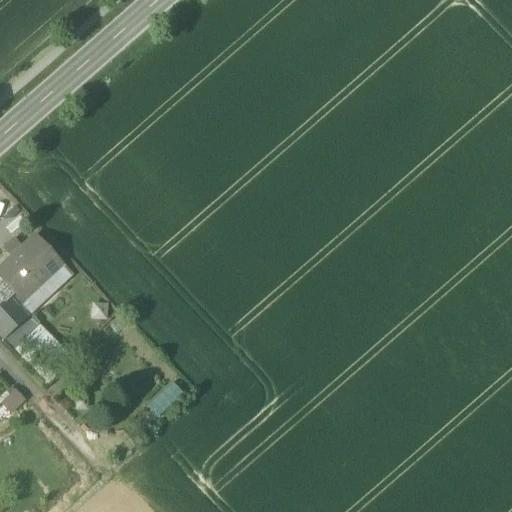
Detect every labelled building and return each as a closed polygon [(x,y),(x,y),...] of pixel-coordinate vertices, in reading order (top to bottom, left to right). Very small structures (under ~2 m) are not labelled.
[(14,297),(21,305),(62,268),(35,238),(0,270),(0,282),(2,284),(14,297)] [(0,310),(10,301),(14,297),(2,284),(0,285),(0,310)] [(0,310),(0,314),(16,331),(27,319),(10,301),(0,310)] [(68,356),(39,326),(18,347),(47,377),(68,356)] [(12,413),(26,401),(18,391),(3,403),(12,413)]
